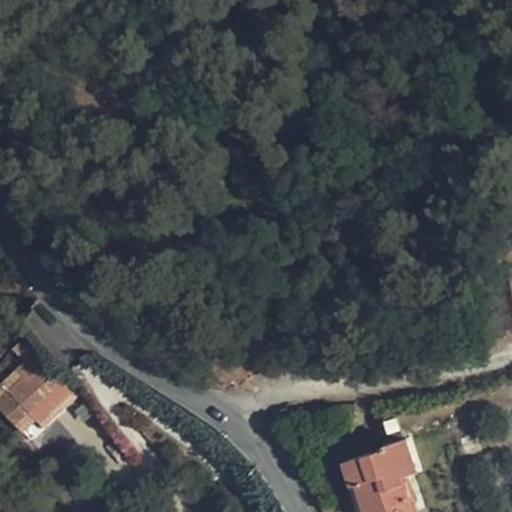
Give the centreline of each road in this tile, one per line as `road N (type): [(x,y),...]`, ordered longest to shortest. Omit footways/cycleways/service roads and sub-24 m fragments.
road 1 (residential): [(306,511),(238,424),(59,269),(0,185)]
road 2 (track): [(238,424),(274,399),(511,360)]
